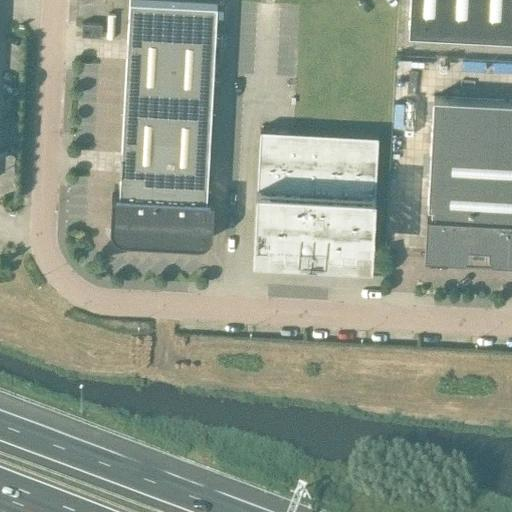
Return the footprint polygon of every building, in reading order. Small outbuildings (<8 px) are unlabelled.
[(173,0),(129,0),(119,193),(207,198),(218,2),(173,0)] [(511,0),(409,0),(408,29),(511,35),(511,0)] [(101,35),(102,23),(82,22),(81,34),(101,35)] [(511,98),(433,95),(427,205),(431,205),(431,213),(427,213),(424,254),(511,259),(511,98)] [(358,243),(372,244),(378,133),(298,129),(260,127),(255,238),(269,239),(269,246),(300,248),(301,240),(326,242),(326,249),(358,251),(358,243)] [(112,193),(110,223),(110,224),(110,226),(111,227),(111,228),(111,229),(112,230),(112,231),(113,232),(114,233),(114,234),(116,235),(118,237),(120,238),(122,238),(124,239),(198,242),(200,242),(201,242),(202,242),(203,242),(204,241),(206,241),(206,240),(208,239),(210,237),(211,235),(212,233),(213,231),(213,230),(213,229),(214,198),(207,198),(119,193),(112,193)]
